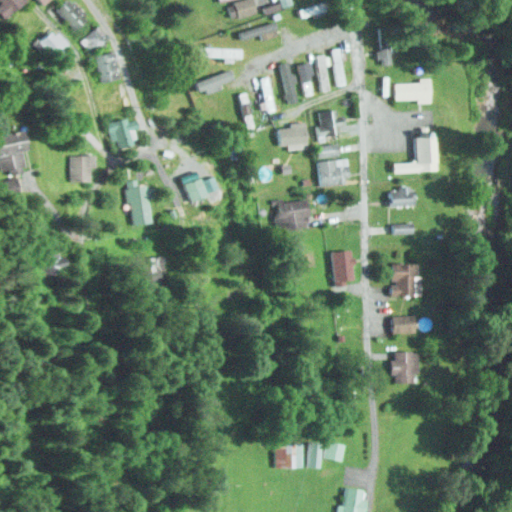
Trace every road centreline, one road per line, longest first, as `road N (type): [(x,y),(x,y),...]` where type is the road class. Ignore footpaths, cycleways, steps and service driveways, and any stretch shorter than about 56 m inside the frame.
road 1 (residential): [(375,459),(364,82),(354,0)]
road 2 (residential): [(37,0),(74,44),(106,143),(78,218)]
road 3 (residential): [(93,0),(118,40),(178,198)]
